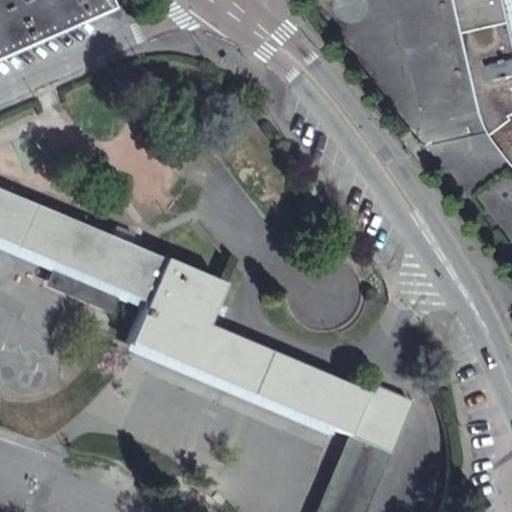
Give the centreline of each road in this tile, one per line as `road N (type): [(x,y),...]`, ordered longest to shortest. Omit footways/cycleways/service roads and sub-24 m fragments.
road 1 (secondary): [(511,391),(429,231),(350,122),(233,0)]
road 2 (residential): [(220,0),(0,94)]
